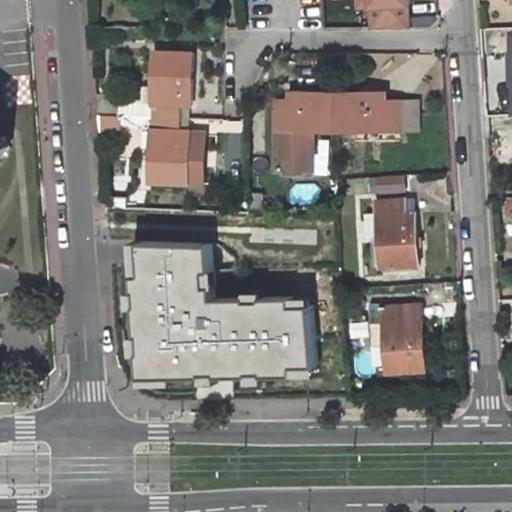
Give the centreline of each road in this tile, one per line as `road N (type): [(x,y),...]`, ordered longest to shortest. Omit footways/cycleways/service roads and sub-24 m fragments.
road 1 (unclassified): [(61,0),(90,434)]
road 2 (tertiary): [(97,508),(511,495)]
road 3 (tertiary): [(488,434),(90,434)]
road 4 (unclassified): [(464,51),(488,434)]
road 5 (residential): [(464,51),(287,56),(257,76)]
